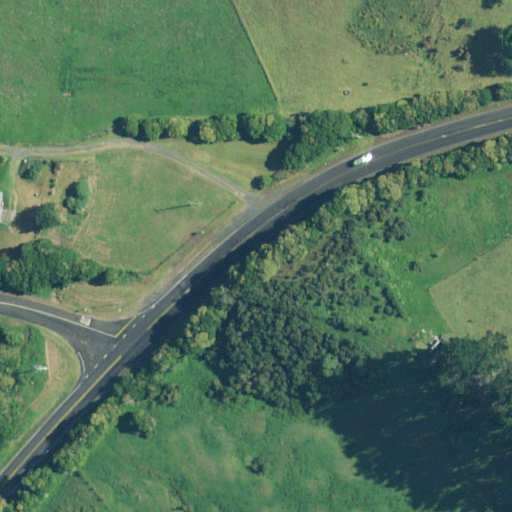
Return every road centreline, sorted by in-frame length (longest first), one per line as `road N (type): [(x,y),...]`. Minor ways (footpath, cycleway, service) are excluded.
road 1 (secondary): [(115,357),(215,263),(330,178),(511,116)]
road 2 (secondary): [(0,490),(115,357)]
road 3 (unclassified): [(115,357),(82,330),(0,302)]
